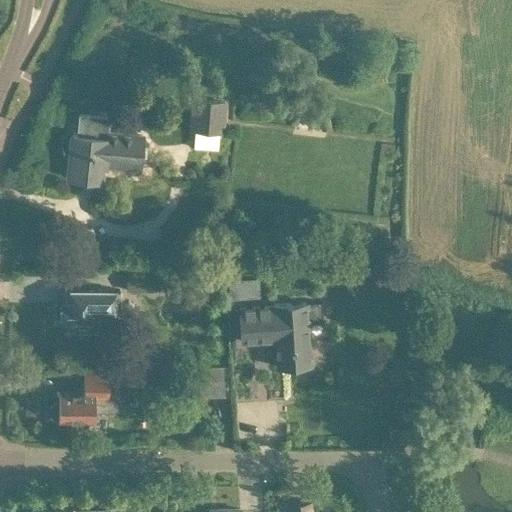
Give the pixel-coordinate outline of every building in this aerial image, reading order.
[(224,132),(227,100),(193,97),(190,129),(224,132)] [(72,134),(68,175),(88,177),(98,178),(99,165),(104,166),(139,169),(140,154),(142,136),(107,132),(108,117),(79,114),(77,134),(72,134)] [(126,290),(152,290),(152,275),(126,275),(126,290)] [(258,276),(228,278),(229,298),(259,296),(258,276)] [(119,315),(119,303),(119,289),(64,288),(64,301),(61,301),(60,319),(78,319),(78,331),(96,331),(98,332),(102,332),(107,332),(111,330),(114,327),(116,324),(118,321),(117,315),(119,315)] [(307,320),(321,319),(320,305),(305,306),(305,302),(273,304),(273,305),(238,308),(240,340),(276,337),(277,366),(309,363),(307,320)] [(226,366),(209,366),(210,396),(227,395),(227,375),(226,366)] [(107,394),(108,371),(83,371),(82,391),(58,391),(58,401),(57,401),(55,402),(54,402),(52,403),(51,404),(50,406),(50,407),(49,409),(49,410),(50,412),(50,414),(51,415),(52,416),(53,417),(55,418),(56,418),(58,418),(94,419),(94,410),(110,411),(114,410),(117,407),(118,404),(118,401),(117,398),(115,396),(112,394),(107,394)] [(312,511),(311,502),(287,506),(288,511),(312,511)]
